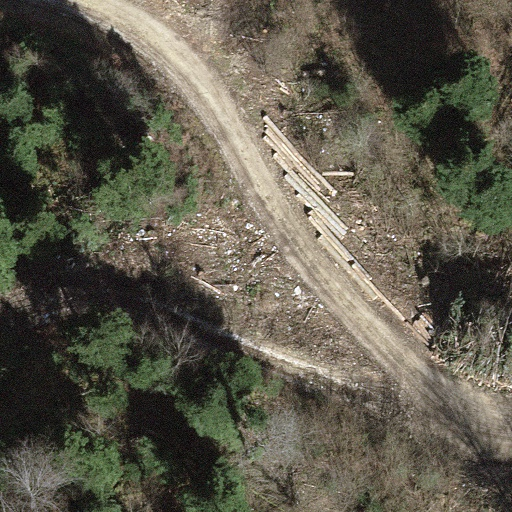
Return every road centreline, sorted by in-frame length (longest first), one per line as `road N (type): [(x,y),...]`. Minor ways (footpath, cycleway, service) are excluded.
road 1 (track): [(75,0),(176,61),(347,315),(417,385),(472,426),(511,435)]
road 2 (track): [(417,385),(144,289),(75,282),(0,309)]
